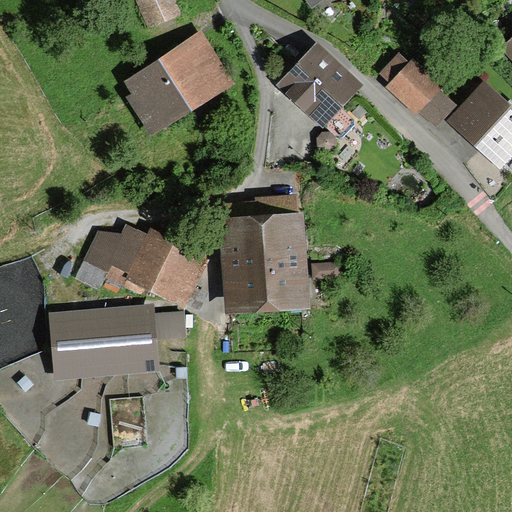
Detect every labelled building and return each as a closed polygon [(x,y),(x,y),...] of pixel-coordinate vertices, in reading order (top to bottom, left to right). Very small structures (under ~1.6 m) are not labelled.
[(180,13),(174,0),(134,0),(146,27),(180,13)] [(236,81),(201,29),(123,80),(132,92),(127,96),(153,136),(236,81)] [(511,37),(503,46),(511,56),(511,37)] [(442,124),(462,103),(444,86),(447,84),(417,57),(413,60),(404,51),(385,71),(394,80),(391,84),(421,112),(425,108),(442,124)] [(351,86),(316,53),(310,59),(306,56),(290,73),(294,77),(284,88),(319,121),(351,86)] [(511,89),(497,76),(460,116),(511,163),(511,89)] [(366,111),(358,103),(351,112),(359,119),(366,111)] [(260,197),(262,214),(221,217),(229,315),(316,308),(308,211),(303,211),(301,194),(260,197)] [(142,290),(144,285),(187,305),(210,255),(200,247),(151,223),(148,230),(127,220),(123,229),(99,226),(86,254),(76,274),(98,282),(105,266),(108,268),(106,272),(142,290)] [(76,274),(73,272),(57,313),(85,324),(86,322),(110,331),(123,299),(99,289),(101,284),(98,282),(76,274)]
